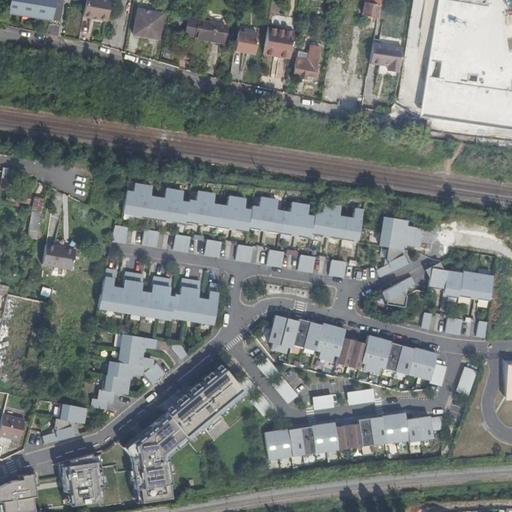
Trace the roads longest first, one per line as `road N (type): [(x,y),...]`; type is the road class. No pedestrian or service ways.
road 1 (residential): [(0,36),(379,121)]
road 2 (residential): [(456,344),(437,402),(307,416),(281,406),(223,334)]
road 3 (residential): [(0,471),(100,437),(223,334)]
road 4 (residential): [(110,246),(238,267)]
